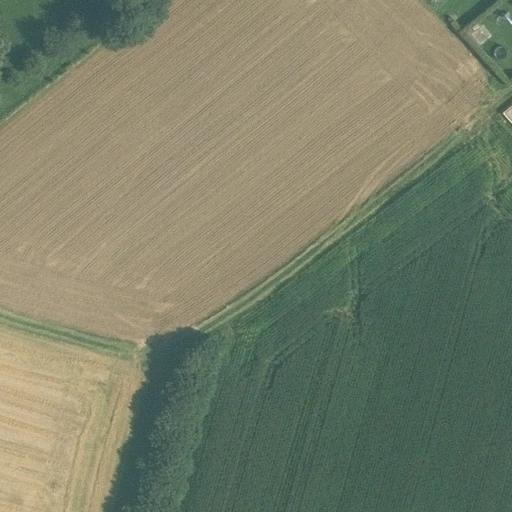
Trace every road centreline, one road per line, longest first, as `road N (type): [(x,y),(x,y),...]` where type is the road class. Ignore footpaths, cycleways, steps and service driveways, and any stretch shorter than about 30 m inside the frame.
road 1 (track): [(156,373),(511,96)]
road 2 (track): [(123,511),(160,385),(156,373),(0,324)]
